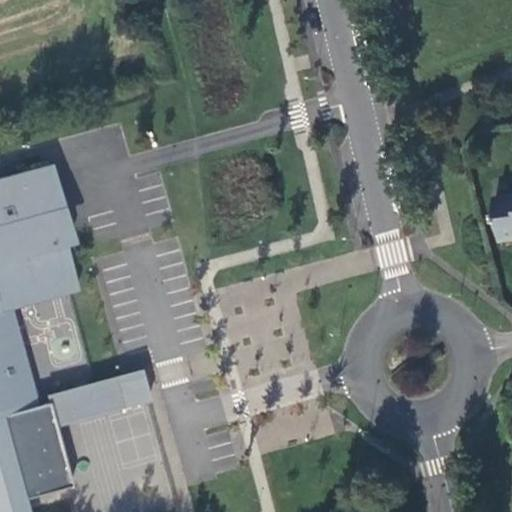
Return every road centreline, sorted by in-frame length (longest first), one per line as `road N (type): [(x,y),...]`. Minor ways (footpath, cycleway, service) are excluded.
road 1 (unclassified): [(335,0),(404,307)]
road 2 (unclassified): [(404,307),(374,325),(361,374),(379,406),(431,419)]
